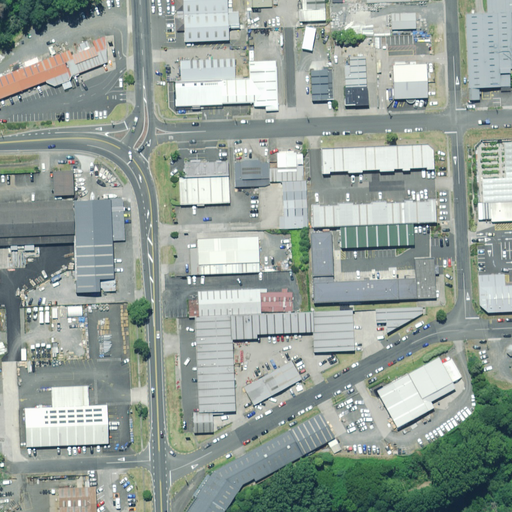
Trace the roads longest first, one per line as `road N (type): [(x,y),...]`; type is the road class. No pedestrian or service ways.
road 1 (unclassified): [(466,330),(418,339),(160,472)]
road 2 (secondary): [(159,460),(152,220),(135,161)]
road 3 (unclassified): [(177,132),(456,121)]
road 4 (unclassified): [(466,330),(456,121)]
road 5 (unknown): [(253,428),(238,393),(245,370),(290,348),(323,391)]
road 6 (unclassified): [(13,468),(159,460)]
road 7 (unknown): [(462,237),(355,236),(345,242),(347,267)]
road 8 (unknown): [(385,124),(388,62),(453,48)]
road 9 (unknown): [(297,127),(290,0)]
road 10 (unclassified): [(456,121),(451,0)]
